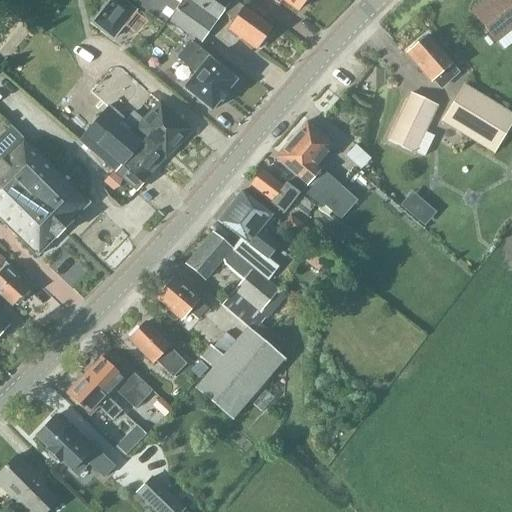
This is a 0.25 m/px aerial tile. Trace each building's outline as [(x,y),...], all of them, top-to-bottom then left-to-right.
[(109,0),(91,23),(113,40),(136,11),(125,3),(127,0),(109,0)] [(140,0),(137,5),(165,26),(168,22),(182,0),(140,0)] [(234,21),(228,30),(255,50),(257,48),(261,47),(264,43),(263,39),(271,28),(232,0),(231,1),(229,0),(182,0),(168,22),(200,45),(223,14),(234,21)] [(271,0),(278,4),(281,0),(297,12),(304,3),(307,2),(308,0),(271,0)] [(511,29),(511,0),(495,0),(489,6),(487,3),(473,14),(496,42),(511,29)] [(406,55),(430,82),(432,81),(442,73),(449,82),(459,74),(427,37),(417,45),(414,45),(409,50),(408,53),(406,55)] [(190,43),(178,59),(196,73),(184,88),(183,89),(184,90),(210,111),(211,112),(212,111),(212,110),(219,101),(221,103),(222,101),(221,101),(227,94),(227,95),(228,93),(227,92),(234,83),(235,82),(234,81),(231,79),(234,77),(224,69),(222,72),(208,61),(210,59),(190,43)] [(442,124),(492,155),(511,123),(511,118),(464,89),(442,124)] [(414,153),(424,132),(436,106),(409,94),(388,141),(414,153)] [(354,117),(341,100),(324,114),(338,130),(354,117)] [(133,113),(125,122),(135,131),(134,133),(165,160),(191,131),(159,102),(142,122),(133,113)] [(109,107),(78,141),(136,192),(146,181),(143,178),(152,167),(155,170),(165,160),(134,133),(135,131),(125,122),(109,107)] [(287,144),(275,158),(294,176),(287,184),(301,194),(320,210),(323,206),(341,186),(317,165),(333,147),(306,122),(294,136),(291,137),(287,142),(287,144)] [(0,222),(37,257),(87,205),(21,142),(8,130),(0,138),(0,222)] [(424,158),(434,137),(424,132),(414,153),(424,158)] [(262,171),(249,188),(283,214),(291,204),(306,217),(314,207),(299,195),(285,184),(283,187),(262,171)] [(112,174),(104,182),(110,188),(118,179),(112,174)] [(410,191),(399,205),(421,223),(432,208),(410,191)] [(276,244),(260,232),(272,218),(240,193),(218,222),(241,240),(233,251),(252,268),(255,271),(268,281),(279,267),(266,257),(276,244)] [(133,195),(119,206),(133,222),(146,211),(133,195)] [(289,218),(283,226),(299,238),(305,229),(289,218)] [(222,260),(224,265),(242,280),(252,269),(252,268),(233,251),(211,233),(185,264),(205,281),(222,260)] [(318,271),(325,261),(314,252),(306,262),(318,271)] [(0,294),(11,306),(26,290),(14,278),(18,274),(0,255),(0,294)] [(222,304),(255,332),(261,325),(266,319),(259,314),(278,291),(252,269),(242,280),(222,304)] [(173,282),(155,302),(169,313),(167,316),(167,318),(173,324),(176,323),(178,321),(180,323),(187,314),(197,323),(206,312),(196,304),(197,303),(173,282)] [(0,334),(8,326),(0,317),(0,334)] [(128,340),(152,364),(155,361),(172,378),(186,365),(169,348),(169,347),(145,323),(128,340)] [(194,390),(232,422),(285,361),(277,354),(253,334),(246,328),(235,342),(222,357),(213,349),(209,346),(199,358),(211,369),(194,390)] [(101,358),(83,376),(107,398),(114,390),(135,410),(152,392),(134,375),(126,383),(101,358)] [(199,362),(191,370),(199,379),(207,370),(199,362)] [(83,376),(66,394),(89,417),(96,410),(125,438),(136,427),(107,398),(83,376)] [(160,399),(151,408),(163,419),(171,410),(160,399)] [(61,462),(71,472),(83,459),(103,479),(114,467),(80,435),(78,438),(55,416),(35,437),(47,449),(46,450),(60,464),(61,462)] [(123,440),(116,447),(125,456),(132,449),(123,440)] [(0,477),(0,490),(11,502),(9,506),(15,511),(47,511),(54,506),(40,491),(43,488),(16,461),(0,477)] [(181,511),(183,510),(184,510),(184,509),(152,478),(137,494),(155,511),(181,511)]
